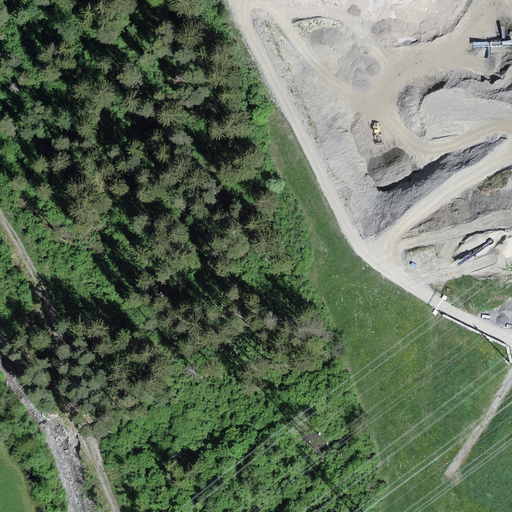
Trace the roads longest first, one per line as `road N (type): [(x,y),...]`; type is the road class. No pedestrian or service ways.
road 1 (track): [(511,335),(437,303),(361,247),(232,0)]
road 2 (track): [(0,185),(52,281),(61,324),(51,352),(63,395),(117,511)]
